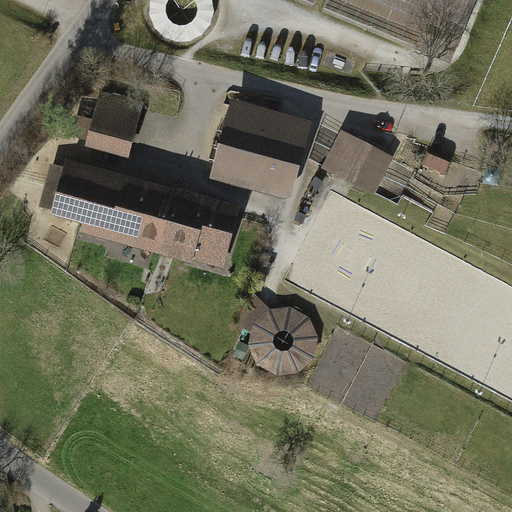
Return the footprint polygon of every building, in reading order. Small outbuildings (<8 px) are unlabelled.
[(337,0),(453,49),(474,0),(337,0)] [(107,99),(93,150),(132,161),(146,109),(107,99)] [(236,100),(218,172),(286,189),(305,117),(236,100)] [(333,140),(317,173),(362,195),(379,161),(333,140)] [(60,229),(145,252),(161,196),(76,173),(60,229)] [(145,252),(230,276),(246,219),(161,196),(145,252)] [(247,361),(317,363),(318,308),(249,307),(247,361)]
